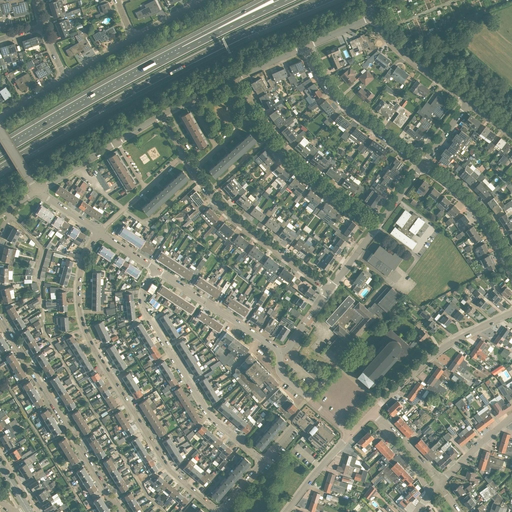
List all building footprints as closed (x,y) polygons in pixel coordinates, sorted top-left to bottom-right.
[(0,0),(0,16),(3,16),(2,15),(4,14),(4,15),(4,14),(11,13),(13,12),(14,17),(15,17),(22,15),(29,13),(29,14),(26,1),(24,2),(23,0),(0,0)] [(53,2),(49,3),(51,10),(63,6),(61,0),(53,0),(54,1),(53,2)] [(145,18),(156,12),(154,8),(158,6),(155,0),(145,5),(148,11),(143,13),(145,18)] [(102,8),(104,13),(111,11),(110,10),(111,9),(110,7),(109,7),(108,3),(98,7),(99,10),(102,8)] [(65,12),(63,6),(51,10),(54,17),(61,15),(61,13),(65,12)] [(58,30),(66,27),(63,21),(56,24),(58,30)] [(74,24),(66,27),(58,30),(61,38),(69,35),(67,30),(71,28),(72,29),(75,27),(74,24)] [(96,41),(100,39),(101,42),(110,37),(110,36),(116,32),(112,26),(105,30),(103,29),(103,31),(101,32),(99,32),(93,35),(96,41)] [(80,34),(82,37),(77,40),(79,43),(66,50),(70,58),(74,55),(74,54),(83,49),(85,53),(92,48),(85,38),(89,36),(86,30),(80,34)] [(358,38),(363,50),(363,48),(368,45),(371,51),(377,48),(375,44),(374,45),(373,42),(370,43),(367,35),(365,36),(364,34),(360,36),(361,37),(358,38)] [(30,39),(32,47),(39,44),(36,37),(30,39)] [(350,42),(352,47),(353,47),(354,48),(350,50),(353,57),(356,56),(355,52),(363,49),(363,50),(358,38),(350,42)] [(32,47),(30,39),(22,41),(25,49),(32,47)] [(7,46),(10,57),(12,61),(12,63),(16,62),(15,60),(16,60),(15,56),(17,55),(16,52),(17,51),(14,43),(7,46)] [(4,59),(5,58),(7,63),(12,61),(10,57),(7,46),(0,48),(3,56),(4,59)] [(329,55),(335,69),(346,64),(344,61),(339,63),(335,54),(334,55),(333,54),(339,51),(340,52),(338,47),(327,52),(329,55)] [(377,51),(373,55),(367,60),(372,64),(374,61),(385,69),(391,61),(387,59),(383,57),(384,56),(380,53),(380,54),(377,51)] [(28,70),(32,68),(35,66),(32,60),(25,64),(28,70)] [(299,71),(300,74),(306,71),(305,68),(301,61),(295,64),(299,71)] [(51,72),(47,65),(42,68),(40,64),(36,66),(38,70),(35,72),(39,79),(45,76),(51,72),(51,73),(51,72)] [(293,74),(299,71),(295,64),(289,66),(290,69),(288,70),(290,76),(293,83),(296,82),(293,74)] [(402,84),(409,75),(406,72),(405,73),(400,69),(400,68),(398,66),(391,76),(393,78),(394,77),(399,81),(399,82),(402,84)] [(356,74),(351,68),(341,76),(348,85),(356,78),(355,78),(353,76),(356,74)] [(278,71),(281,79),(287,76),(284,69),(278,71)] [(12,71),(5,75),(8,80),(15,76),(12,71)] [(272,74),(273,78),(271,79),(273,85),(275,88),(276,91),(279,89),(275,81),(281,79),(278,71),(272,74)] [(359,78),(362,82),(371,74),(367,71),(359,78)] [(27,74),(16,81),(21,90),(33,83),(27,74)] [(366,85),(370,82),(375,77),(371,74),(362,82),(366,85)] [(257,94),(263,91),(267,89),(261,78),(258,80),(251,84),(254,90),(255,90),(257,94)] [(297,91),(298,90),(309,83),(307,80),(296,87),(296,86),(295,87),(297,91)] [(416,94),(418,92),(425,97),(430,90),(417,81),(411,90),(416,94)] [(314,83),(311,85),(309,83),(298,90),(300,92),(304,90),(306,93),(309,91),(311,94),(318,89),(314,83)] [(259,98),(262,104),(272,98),(269,92),(275,88),(273,85),(271,87),(267,89),(263,91),(265,94),(259,98)] [(0,99),(1,102),(0,102),(11,96),(12,96),(6,87),(0,90),(0,99)] [(310,99),(313,97),(315,99),(322,95),(318,89),(311,94),(308,96),(310,99)] [(365,95),(360,90),(357,94),(368,103),(375,95),(369,91),(365,95)] [(427,102),(421,110),(428,116),(433,110),(439,114),(442,117),(440,118),(441,119),(447,111),(446,111),(443,108),(446,105),(446,104),(445,105),(440,100),(441,98),(438,96),(431,105),(427,102)] [(273,105),(275,107),(281,103),(285,101),(283,98),(275,104),(272,98),(262,104),(265,109),(273,105),(272,105),(273,105)] [(320,105),(324,110),(330,105),(325,100),(320,105)] [(382,100),(376,109),(387,118),(392,112),(386,107),(388,105),(382,100)] [(396,111),(400,106),(396,103),(392,108),(396,111)] [(335,110),(330,105),(324,110),(329,116),(335,110)] [(406,110),(400,106),(396,111),(399,114),(393,122),(401,128),(408,118),(403,114),(406,110)] [(422,124),(418,128),(425,133),(432,124),(427,121),(430,117),(429,117),(428,116),(421,110),(419,109),(417,112),(423,117),(419,121),(422,124)] [(280,116),(276,111),(269,115),(273,121),(280,116)] [(206,145),(203,139),(188,112),(181,116),(183,120),(185,124),(189,130),(189,131),(191,135),(191,134),(195,141),(195,142),(197,146),(197,145),(199,149),(206,145)] [(282,114),(280,116),(273,121),(277,126),(279,124),(282,127),(292,119),(290,116),(286,119),(282,114)] [(335,120),(340,125),(345,119),(340,114),(335,120)] [(466,122),(471,126),(476,119),(471,115),(466,122)] [(284,130),(281,132),(286,137),(292,132),(287,127),(294,122),(292,119),(282,127),(284,130)] [(341,137),(343,139),(351,128),(348,126),(350,123),(345,119),(340,125),(345,129),(344,130),(345,131),(341,137)] [(481,123),(476,119),(471,126),(476,130),(481,123)] [(425,133),(418,128),(420,129),(417,133),(409,128),(410,127),(408,125),(404,130),(419,141),(425,133)] [(486,137),(491,131),(486,127),(481,133),(479,131),(477,133),(473,139),(475,141),(481,133),(486,137)] [(346,141),(348,137),(354,142),(355,141),(361,132),(356,128),(354,130),(351,128),(343,139),(346,141)] [(290,143),(293,140),(295,143),(301,136),(305,133),(303,130),(298,135),(294,130),(292,132),(286,137),(290,143)] [(454,137),(465,145),(470,137),(465,134),(462,131),(459,135),(457,134),(454,137)] [(491,131),(486,137),(491,141),(496,134),(491,131)] [(357,149),(360,151),(368,141),(365,139),(367,136),(361,132),(355,141),(360,145),(357,149)] [(215,178),(235,159),(256,141),(250,134),(244,139),(242,137),(240,139),(242,141),(230,151),(229,150),(227,151),(228,153),(217,164),(215,162),(213,163),(215,165),(209,171),(215,178)] [(303,138),(301,136),(295,143),(297,145),(295,147),(300,152),(304,147),(299,143),(303,138)] [(457,151),(459,152),(465,145),(454,137),(452,140),(454,142),(451,146),(457,151)] [(499,151),(501,149),(506,142),(501,138),(495,146),(493,144),(489,150),(487,152),(489,154),(494,147),(499,151)] [(363,153),(366,149),(368,152),(371,149),(374,151),(378,145),(373,140),(371,143),(368,141),(360,151),(363,153)] [(508,155),(506,153),(506,152),(507,153),(511,146),(506,142),(501,149),(499,151),(498,152),(503,156),(499,161),(502,163),(508,155)] [(307,154),(310,156),(316,148),(313,146),(311,148),(307,144),(304,147),(300,152),(305,157),(307,154)] [(378,145),(374,151),(372,153),(377,157),(374,163),(377,165),(383,156),(380,154),(384,149),(378,145)] [(446,149),(443,152),(450,157),(452,154),(454,155),(457,151),(451,146),(448,150),(446,149)] [(318,150),(316,148),(310,156),(312,158),(310,161),(316,165),(322,157),(322,156),(317,152),(318,150)] [(259,151),(256,154),(252,158),(254,160),(259,156),(264,161),(269,156),(265,151),(261,154),(259,151)] [(440,161),(446,166),(450,161),(451,162),(453,159),(450,157),(443,152),(441,155),(443,156),(440,161)] [(135,185),(133,182),(131,178),(130,178),(126,171),(127,171),(124,167),(122,164),(120,161),(120,160),(118,156),(117,157),(115,153),(108,157),(128,190),(135,185)] [(509,159),(511,161),(511,155),(510,157),(508,155),(502,163),(504,165),(509,159)] [(274,161),(269,156),(264,161),(269,166),(264,171),(266,173),(270,169),(273,166),(271,164),(274,161)] [(327,161),(322,157),(316,165),(321,169),(324,171),(330,163),(332,160),(330,158),(327,161)] [(465,180),(470,175),(474,171),(468,166),(472,160),(469,158),(463,167),(465,168),(465,170),(460,176),(465,180)] [(396,159),(393,162),(392,161),(389,165),(392,167),(399,172),(401,169),(400,168),(403,164),(396,159)] [(332,164),(330,163),(324,171),(326,173),(331,177),(337,170),(332,166),(332,164)] [(273,171),(279,176),(284,170),(278,166),(273,171)] [(396,175),(399,172),(392,167),(390,170),(388,169),(385,173),(392,178),(395,175),(396,175)] [(273,171),(270,169),(266,173),(264,176),(266,178),(268,175),(273,171)] [(284,170),(279,176),(276,179),(281,184),(280,186),(282,187),(286,183),(283,181),(289,175),(284,170)] [(343,172),(342,174),(337,170),(331,177),(337,181),(339,178),(341,180),(346,174),(343,172)] [(161,190),(155,196),(150,201),(148,199),(146,201),(148,203),(142,208),(148,215),(189,178),(182,171),(177,177),(175,175),(173,176),(175,178),(163,189),(162,187),(160,189),(161,190)] [(384,175),(382,177),(381,176),(379,179),(388,186),(391,183),(389,182),(392,178),(385,173),(383,171),(381,173),(384,175)] [(481,173),(479,176),(474,171),(470,175),(465,180),(471,185),(476,179),(478,181),(483,175),(481,173)] [(343,182),(341,184),(347,189),(353,181),(348,177),(348,176),(346,174),(341,180),(343,182)] [(479,194),(485,189),(488,186),(483,181),(486,178),(483,175),(478,181),(481,183),(474,189),(479,194)] [(232,180),(234,178),(232,176),(222,185),(222,186),(222,185),(224,187),(223,188),(228,193),(236,185),(232,180)] [(386,190),(388,186),(379,179),(377,178),(371,186),(380,192),(381,193),(384,189),(386,190)] [(289,185),(288,185),(286,183),(282,187),(279,191),(281,193),(287,186),(293,191),(299,183),(294,179),(289,185)] [(358,185),(353,181),(347,189),(353,193),(353,192),(355,194),(357,192),(361,186),(359,184),(358,185)] [(420,194),(420,193),(423,196),(429,188),(427,187),(429,185),(424,181),(419,189),(417,192),(420,194)] [(299,183),(293,191),(292,192),(298,196),(296,198),(299,200),(305,192),(302,191),(305,187),(299,183)] [(76,192),(75,194),(60,184),(55,191),(75,204),(81,195),(76,192)] [(234,196),(235,198),(244,189),(242,187),(240,189),(236,185),(228,193),(232,197),(234,196)] [(492,195),(498,190),(501,188),(498,185),(495,188),(492,191),(488,186),(485,189),(479,194),(484,199),(490,194),(489,194),(490,193),(492,195)] [(368,195),(377,202),(381,196),(378,194),(380,192),(371,186),(370,188),(372,190),(368,195)] [(434,188),(429,195),(426,198),(433,203),(440,193),(434,188)] [(492,208),(501,201),(497,196),(503,191),(501,188),(498,190),(492,195),(495,197),(488,203),(492,208)] [(244,189),(235,198),(237,200),(236,201),(241,206),(246,200),(241,196),(246,191),(244,189)] [(187,198),(189,201),(192,199),(194,201),(200,197),(196,191),(191,195),(189,192),(181,199),(183,202),(187,198)] [(305,192),(299,200),(297,202),(299,204),(305,197),(311,201),(315,195),(310,191),(307,194),(305,192)] [(313,215),(314,214),(320,205),(318,203),(321,199),(315,195),(311,201),(317,205),(311,213),(313,215)] [(364,201),(373,207),(377,202),(368,195),(364,201)] [(198,207),(204,202),(200,197),(194,201),(198,207)] [(248,197),(246,200),(241,206),(246,210),(251,204),(250,204),(251,203),(253,205),(257,201),(255,199),(252,201),(248,197)] [(445,197),(440,203),(443,206),(440,209),(441,210),(437,215),(440,218),(445,213),(443,211),(451,202),(445,197)] [(413,200),(410,203),(417,208),(419,205),(413,200)] [(505,211),(511,207),(511,206),(511,201),(504,205),(501,201),(492,208),(496,214),(502,209),(503,209),(505,211)] [(326,203),(323,207),(320,205),(314,214),(316,216),(319,211),(325,216),(327,213),(331,207),(326,203)] [(454,205),(449,211),(447,213),(451,218),(446,222),(449,226),(454,222),(455,221),(452,218),(454,216),(455,217),(460,211),(454,205)] [(39,215),(43,217),(47,210),(41,206),(35,217),(37,218),(39,215)] [(88,214),(93,217),(97,211),(92,207),(88,214)] [(255,217),(260,211),(254,207),(250,213),(255,217)] [(337,211),(331,207),(327,213),(332,217),(337,211)] [(209,218),(214,213),(209,208),(207,210),(207,209),(205,210),(206,211),(204,213),(209,218)] [(267,216),(270,218),(276,210),(273,208),(271,211),(267,216)] [(198,209),(196,210),(188,217),(190,219),(200,211),(198,209)] [(54,214),(47,210),(43,217),(47,220),(44,223),(47,225),(54,214)] [(390,234),(412,250),(417,243),(409,238),(413,233),(416,235),(425,222),(419,218),(419,217),(413,213),(412,215),(405,210),(396,223),(400,226),(397,229),(395,227),(390,234)] [(97,211),(93,217),(98,220),(102,214),(97,211)] [(190,219),(188,221),(190,223),(192,221),(202,213),(200,211),(190,219)] [(260,221),(261,220),(265,215),(260,211),(255,217),(260,221)] [(219,218),(214,213),(209,218),(213,223),(219,218)] [(499,218),(503,224),(509,220),(510,220),(506,214),(499,218)] [(464,215),(457,221),(456,219),(455,221),(454,222),(455,223),(461,232),(462,231),(467,227),(465,224),(469,221),(464,215)] [(55,225),(59,228),(63,221),(57,217),(51,227),(53,229),(55,225)] [(264,224),(270,228),(274,222),(269,218),(264,224)] [(511,218),(510,220),(509,220),(503,224),(507,230),(511,226),(511,218)] [(280,225),(282,227),(285,222),(283,220),(281,223),(276,219),(274,222),(270,228),(275,232),(280,226),(279,226),(280,225)] [(332,219),(328,223),(328,224),(327,224),(324,228),(327,230),(330,226),(331,224),(334,220),(332,219)] [(70,225),(63,221),(59,228),(63,230),(60,234),(63,235),(70,225)] [(352,222),(348,228),(354,232),(358,227),(352,222)] [(218,229),(223,233),(229,227),(224,223),(218,229)] [(119,234),(124,237),(128,231),(130,228),(125,225),(119,234)] [(210,233),(211,233),(215,228),(213,226),(203,236),(206,238),(210,233)] [(14,227),(10,233),(18,237),(20,233),(23,235),(25,233),(14,227)] [(70,238),(73,241),(75,238),(79,232),(73,227),(67,238),(69,239),(70,238)] [(234,231),(229,227),(223,233),(228,238),(234,231)] [(466,231),(471,237),(477,233),(473,227),(466,231)] [(354,232),(348,228),(344,233),(350,238),(354,232)] [(279,235),(284,239),(289,233),(284,229),(279,235)] [(128,231),(124,237),(130,241),(134,234),(128,231)] [(79,232),(75,238),(79,241),(76,244),(79,246),(86,236),(79,232)] [(147,243),(150,240),(149,239),(153,234),(151,232),(148,235),(147,238),(144,241),(140,248),(146,251),(150,245),(147,243)] [(18,237),(10,233),(7,240),(18,246),(19,243),(16,241),(18,237)] [(290,243),(292,240),(294,237),(289,233),(284,239),(290,243)] [(468,244),(469,245),(465,248),(467,251),(473,248),(472,245),(475,243),(475,244),(482,239),(477,233),(471,237),(467,240),(470,243),(468,244)] [(130,241),(135,244),(139,238),(134,234),(130,241)] [(238,245),(244,238),(238,235),(233,242),(238,245)] [(292,244),(300,250),(305,242),(300,238),(301,237),(298,236),(292,244)] [(139,238),(135,244),(140,248),(144,241),(139,238)] [(239,260),(241,257),(245,252),(243,250),(249,242),(244,238),(238,245),(236,248),(241,252),(236,260),(238,261),(239,260)] [(340,238),(336,244),(342,248),(346,243),(340,238)] [(230,241),(226,246),(224,248),(227,250),(232,243),(230,241)] [(150,245),(146,251),(151,255),(157,246),(155,244),(152,242),(150,245)] [(300,250),(307,256),(314,247),(311,245),(310,246),(305,242),(300,250)] [(334,247),(332,249),(324,244),(323,246),(325,248),(332,253),(334,251),(338,254),(342,248),(336,244),(333,242),(331,245),(334,247)] [(485,244),(478,247),(474,249),(479,259),(485,256),(483,253),(488,250),(485,244)] [(367,261),(373,265),(385,274),(384,275),(387,277),(388,276),(393,269),(395,270),(403,258),(395,252),(393,255),(380,245),(374,254),(373,253),(367,261)] [(254,257),(259,250),(253,246),(248,253),(254,257)] [(4,247),(3,254),(11,256),(15,257),(16,250),(4,247)] [(104,256),(108,250),(103,247),(97,256),(99,257),(101,254),(104,256)] [(314,247),(307,256),(310,258),(312,255),(316,249),(314,247)] [(336,256),(332,253),(325,248),(323,250),(325,252),(321,257),(330,264),(335,259),(334,258),(336,256)] [(113,254),(108,250),(104,256),(107,258),(105,261),(108,263),(113,254)] [(166,251),(163,250),(161,253),(157,259),(162,262),(166,256),(164,254),(166,251)] [(254,267),(257,268),(260,263),(258,261),(259,260),(259,261),(264,253),(259,250),(254,257),(252,259),(257,263),(254,267)] [(15,257),(11,256),(3,254),(1,261),(9,263),(8,265),(13,266),(13,264),(15,257)] [(172,260),(166,256),(162,262),(168,266),(172,260)] [(330,264),(321,257),(320,256),(318,259),(320,260),(318,264),(321,266),(326,270),(330,264)] [(497,267),(496,265),(494,262),(493,262),(490,256),(481,260),(485,267),(487,266),(489,271),(497,267)] [(113,261),(108,267),(106,271),(110,274),(112,271),(114,268),(112,267),(115,263),(120,267),(124,261),(118,257),(115,262),(113,261)] [(254,272),(257,274),(261,267),(266,271),(269,268),(274,261),(269,257),(263,264),(264,264),(263,265),(260,263),(257,268),(254,272)] [(66,262),(65,265),(71,267),(73,261),(63,258),(62,261),(66,262)] [(168,266),(173,269),(177,263),(175,262),(176,260),(173,258),(172,260),(168,266)] [(190,267),(188,270),(184,276),(189,280),(193,273),(197,276),(206,262),(202,259),(195,270),(190,267)] [(129,264),(124,261),(120,267),(123,269),(119,275),(121,276),(123,273),(125,270),(129,264)] [(274,261),(269,268),(266,271),(271,275),(267,280),(270,282),(275,274),(273,273),(279,265),(274,261)] [(173,269),(178,273),(182,266),(177,263),(173,269)] [(125,270),(123,273),(121,276),(123,278),(125,275),(126,275),(128,272),(131,274),(134,268),(129,264),(125,270)] [(8,265),(8,268),(0,268),(0,275),(8,275),(8,271),(12,271),(13,268),(13,266),(8,265)] [(188,270),(182,266),(178,273),(184,276),(188,270)] [(134,268),(131,274),(136,277),(140,271),(134,268)] [(275,274),(270,282),(272,284),(276,279),(281,283),(284,279),(289,272),(284,268),(278,276),(275,274)] [(362,271),(358,277),(365,283),(369,277),(370,278),(372,275),(367,271),(365,274),(362,271)] [(294,276),(289,272),(284,279),(289,283),(294,276)] [(201,287),(205,281),(202,279),(204,276),(202,275),(195,284),(201,287)] [(206,291),(210,284),(212,281),(214,278),(212,276),(210,280),(209,279),(207,282),(205,281),(201,287),(206,291)] [(357,285),(355,287),(353,290),(358,294),(362,289),(362,288),(365,283),(358,277),(354,283),(357,285)] [(68,279),(61,278),(60,281),(57,280),(56,283),(66,286),(68,279)] [(293,282),(297,286),(301,281),(297,278),(293,282)] [(217,285),(215,288),(211,294),(217,298),(221,292),(224,293),(230,283),(227,281),(222,288),(217,285)] [(506,287),(505,286),(506,284),(504,282),(500,287),(504,290),(501,293),(507,298),(511,293),(509,291),(509,290),(506,287)] [(206,291),(211,294),(215,288),(210,284),(206,291)] [(470,295),(476,289),(471,284),(465,291),(470,295)] [(2,296),(10,295),(9,290),(13,289),(13,286),(1,289),(2,296)] [(162,286),(158,292),(154,298),(156,299),(158,296),(158,297),(161,293),(164,295),(168,290),(162,286)] [(56,299),(66,298),(65,292),(58,292),(58,288),(50,287),(50,293),(55,293),(55,295),(56,295),(56,299)] [(309,287),(304,293),(311,298),(315,291),(309,287)] [(484,296),(486,295),(485,294),(486,292),(480,287),(477,290),(484,296)] [(223,302),(229,306),(233,299),(235,297),(232,295),(233,292),(231,291),(232,290),(229,288),(225,293),(228,295),(223,302)] [(164,295),(169,299),(173,293),(168,290),(164,295)] [(478,304),(484,309),(489,303),(487,302),(488,300),(484,296),(477,290),(474,293),(482,299),(478,304)] [(486,295),(484,296),(488,300),(489,300),(490,298),(496,303),(501,298),(493,290),(489,294),(487,293),(486,295)] [(132,294),(126,294),(125,291),(115,293),(115,296),(118,295),(118,298),(121,297),(121,298),(126,298),(126,301),(133,300),(132,294)] [(178,297),(173,293),(169,299),(175,302),(178,297)] [(349,294),(326,320),(333,326),(355,300),(349,294)] [(10,295),(2,296),(4,304),(16,301),(15,298),(11,299),(10,295)] [(260,305),(265,298),(262,295),(257,303),(260,305)] [(468,304),(471,301),(466,296),(464,299),(467,302),(464,305),(467,308),(466,310),(472,315),(476,310),(468,304)] [(175,302),(177,304),(175,308),(176,308),(174,311),(176,312),(178,309),(180,306),(184,300),(178,297),(175,302)] [(307,303),(300,297),(296,303),(303,308),(307,303)] [(238,303),(233,299),(229,306),(234,309),(238,303)] [(180,306),(185,309),(189,304),(184,300),(180,306)] [(452,314),(459,320),(464,315),(459,311),(461,308),(452,301),(449,304),(455,309),(452,314)] [(243,306),(241,305),(238,303),(234,309),(239,313),(243,306)] [(110,304),(110,308),(106,309),(107,315),(115,313),(115,304),(110,304)] [(194,307),(189,304),(185,309),(191,313),(194,307)] [(246,308),(243,306),(239,313),(244,316),(250,307),(248,305),(246,308)] [(10,315),(16,311),(13,306),(6,310),(10,315)] [(117,315),(120,314),(120,311),(123,310),(123,311),(127,311),(127,313),(134,313),(134,306),(127,307),(123,308),(119,308),(116,308),(117,315)] [(287,311),(297,318),(300,313),(290,306),(287,311)] [(249,319),(254,323),(261,312),(256,309),(254,312),(249,319)] [(446,312),(443,309),(441,312),(440,311),(438,313),(439,314),(441,315),(437,321),(441,324),(442,322),(447,326),(452,320),(446,315),(448,313),(446,312)] [(276,312),(273,310),(270,315),(264,325),(266,326),(264,329),(270,333),(274,327),(275,328),(279,323),(274,319),(275,318),(273,317),(276,312)] [(13,320),(19,316),(16,311),(10,315),(13,320)] [(169,312),(166,314),(159,318),(163,323),(169,319),(167,316),(170,314),(169,312)] [(203,321),(207,315),(201,312),(197,317),(203,321)] [(267,316),(261,312),(254,323),(260,326),(265,319),(264,319),(267,316)] [(121,321),(128,320),(135,319),(134,313),(127,313),(128,316),(123,317),(124,318),(121,318),(121,321)] [(349,348),(353,343),(358,337),(363,332),(367,327),(372,322),(363,314),(358,319),(354,324),(349,329),(344,335),(340,340),(335,345),(331,350),(325,356),(319,363),(317,361),(312,366),(318,370),(325,374),(326,373),(328,370),(329,370),(330,368),(331,369),(334,364),(335,363),(339,358),(344,353),(349,348)] [(207,315),(203,321),(208,324),(212,319),(207,315)] [(427,326),(434,332),(438,328),(435,324),(436,324),(432,320),(433,318),(429,315),(426,318),(430,321),(429,323),(430,324),(427,326)] [(19,316),(13,320),(16,325),(22,321),(19,316)] [(279,323),(275,328),(272,334),(275,336),(276,334),(277,334),(280,330),(281,331),(276,337),(282,341),(294,323),(291,321),(287,328),(284,326),(289,320),(283,316),(279,323)] [(166,329),(172,325),(171,322),(169,319),(163,323),(166,329)] [(217,322),(212,319),(208,324),(213,328),(217,322)] [(166,329),(169,334),(176,330),(174,328),(178,325),(177,324),(180,323),(179,320),(176,322),(172,325),(166,329)] [(22,321),(16,325),(19,330),(25,326),(22,321)] [(42,327),(38,321),(33,324),(37,330),(42,327)] [(97,331),(105,327),(102,321),(95,325),(97,331)] [(217,322),(213,328),(211,331),(216,334),(218,331),(219,331),(223,326),(217,322)] [(134,327),(132,328),(128,331),(129,333),(131,331),(132,332),(136,330),(138,332),(144,328),(140,323),(134,327)] [(97,331),(100,337),(107,333),(105,327),(97,331)] [(505,327),(499,335),(509,342),(511,337),(511,332),(510,331),(505,327)] [(138,332),(141,338),(147,334),(144,328),(138,332)] [(24,338),(31,334),(27,329),(21,333),(24,338)] [(359,371),(358,372),(360,374),(359,375),(370,385),(371,384),(373,386),(375,387),(376,387),(377,386),(378,384),(378,383),(377,382),(377,381),(398,358),(401,361),(412,348),(417,343),(418,344),(421,340),(418,337),(414,341),(410,346),(391,329),(379,342),(382,345),(361,368),(360,368),(359,368),(359,369),(359,370),(359,371)] [(418,337),(421,340),(422,341),(428,335),(423,330),(421,329),(418,332),(420,334),(417,337),(418,337)] [(178,333),(176,330),(169,334),(173,339),(182,333),(181,331),(178,333)] [(210,350),(218,358),(234,338),(226,332),(221,339),(217,345),(214,343),(210,350)] [(107,333),(100,337),(103,343),(110,339),(107,333)] [(24,338),(27,343),(34,339),(31,334),(24,338)] [(150,339),(147,334),(141,338),(145,343),(150,339)] [(63,341),(66,347),(69,345),(70,345),(75,341),(72,335),(63,341)] [(511,344),(509,342),(499,335),(494,343),(499,346),(502,342),(506,345),(510,348),(511,346),(511,344)] [(234,353),(241,343),(234,338),(218,358),(220,360),(223,363),(224,366),(226,363),(230,358),(234,353)] [(27,343),(30,348),(37,344),(34,339),(27,343)] [(145,343),(148,349),(154,345),(150,339),(145,343)] [(176,344),(179,349),(186,346),(184,343),(187,341),(185,339),(176,344)] [(476,347),(485,354),(487,355),(490,352),(488,350),(490,346),(481,340),(476,347)] [(79,346),(75,341),(70,345),(73,350),(79,346)] [(5,342),(0,344),(0,349),(2,351),(9,347),(5,342)] [(58,342),(54,344),(59,351),(62,349),(58,342)] [(110,355),(116,351),(120,349),(118,347),(116,343),(113,345),(106,349),(110,355)] [(249,349),(241,343),(234,353),(241,358),(245,353),(249,349)] [(37,344),(30,348),(34,353),(40,349),(37,344)] [(150,352),(151,354),(157,350),(154,345),(148,349),(145,351),(141,353),(136,356),(138,358),(146,353),(146,354),(150,352)] [(82,352),(79,346),(73,350),(69,352),(67,354),(63,356),(65,359),(75,353),(76,356),(82,352)] [(179,349),(182,355),(189,351),(186,346),(179,349)] [(192,349),(189,351),(182,355),(186,360),(196,354),(194,351),(197,349),(195,347),(192,349)] [(487,355),(485,354),(476,347),(470,355),(476,359),(477,357),(483,361),(487,355)] [(511,353),(510,353),(505,349),(502,351),(508,356),(511,357),(511,358),(511,353)] [(161,356),(157,350),(151,354),(155,359),(161,356)] [(110,355),(113,360),(120,356),(116,351),(110,355)] [(39,361),(45,358),(42,352),(36,356),(39,361)] [(76,356),(80,361),(86,357),(82,352),(76,356)] [(9,363),(16,359),(12,353),(6,357),(9,363)] [(462,365),(460,364),(465,357),(459,353),(454,361),(463,367),(464,366),(462,364),(462,365)] [(186,360),(189,366),(196,362),(199,360),(202,358),(201,356),(198,357),(196,354),(186,360)] [(238,376),(253,362),(256,360),(251,354),(245,360),(240,365),(241,366),(239,367),(238,367),(235,369),(235,372),(238,376)] [(113,360),(116,366),(123,361),(120,356),(113,360)] [(89,363),(86,357),(80,361),(83,366),(89,363)] [(39,361),(42,366),(48,362),(45,358),(39,361)] [(19,364),(16,359),(9,363),(12,368),(19,364)] [(147,361),(148,363),(142,366),(144,369),(153,364),(150,359),(147,361)] [(211,371),(223,363),(220,360),(209,367),(211,371)] [(253,362),(238,376),(252,390),(269,374),(256,360),(253,362)] [(123,361),(116,366),(120,371),(127,367),(123,361)] [(160,367),(161,370),(167,366),(164,361),(152,368),(150,366),(145,370),(147,373),(152,370),(153,371),(155,369),(156,370),(160,367)] [(456,369),(460,371),(463,367),(454,361),(448,369),(454,372),(452,374),(454,375),(459,379),(463,382),(465,379),(455,371),(456,369)] [(42,366),(45,371),(51,367),(48,362),(42,366)] [(199,367),(198,365),(196,362),(189,366),(193,371),(199,367)] [(83,366),(85,370),(82,372),(83,374),(92,368),(89,363),(83,366)] [(23,370),(19,364),(12,368),(16,374),(23,370)] [(162,377),(165,375),(171,372),(167,366),(161,370),(163,372),(159,374),(160,376),(157,377),(158,379),(162,377)] [(491,372),(495,375),(504,369),(501,366),(491,372)] [(51,367),(45,371),(48,376),(54,372),(51,367)] [(201,370),(199,367),(193,371),(196,377),(205,371),(204,368),(201,370)] [(438,367),(433,375),(442,382),(445,377),(442,375),(441,375),(444,371),(438,367)] [(23,370),(16,374),(19,379),(26,375),(23,370)] [(208,376),(209,376),(215,373),(213,370),(204,375),(205,378),(208,376)] [(165,375),(168,381),(174,377),(171,372),(165,375)] [(92,379),(94,382),(100,378),(97,373),(88,378),(89,381),(92,379)] [(125,383),(132,378),(129,373),(122,377),(125,383)] [(269,374),(252,390),(251,391),(260,401),(278,383),(269,374)] [(440,385),(442,382),(433,375),(427,383),(429,384),(428,386),(436,391),(441,395),(447,390),(440,385)] [(50,380),(54,386),(60,382),(57,376),(50,380)] [(86,376),(83,377),(77,381),(79,384),(88,378),(86,376)] [(199,382),(202,387),(209,383),(207,380),(210,378),(209,376),(208,376),(205,378),(199,382)] [(249,393),(251,391),(252,390),(238,376),(236,378),(249,393)] [(177,383),(174,377),(168,381),(170,383),(165,386),(166,387),(161,390),(164,394),(169,391),(168,389),(177,383)] [(94,382),(98,387),(104,383),(100,378),(94,382)] [(132,378),(125,383),(129,388),(136,384),(132,378)] [(26,391),(33,387),(30,381),(23,385),(26,391)] [(57,391),(63,387),(60,382),(54,386),(57,391)] [(418,382),(413,390),(422,396),(427,390),(433,395),(436,391),(428,386),(427,388),(418,382)] [(98,387),(94,389),(92,391),(91,391),(86,394),(87,397),(99,389),(101,393),(107,389),(104,383),(98,387)] [(209,383),(202,387),(206,392),(212,388),(209,383)] [(502,385),(508,394),(511,399),(511,398),(511,385),(510,387),(511,389),(511,393),(511,394),(505,383),(502,385)] [(132,393),(139,389),(136,384),(129,388),(132,393)] [(504,396),(508,394),(502,385),(498,387),(504,396)] [(37,392),(33,387),(26,391),(30,396),(37,392)] [(57,391),(60,396),(67,392),(63,387),(57,391)] [(174,390),(178,396),(183,392),(180,387),(174,390)] [(209,398),(216,394),(212,388),(206,392),(209,398)] [(111,394),(107,389),(101,393),(105,398),(111,394)] [(139,389),(132,393),(136,399),(142,395),(139,389)] [(273,403),(275,402),(284,394),(279,389),(273,395),(269,398),(273,403)] [(407,397),(412,401),(415,398),(418,401),(420,399),(422,401),(424,398),(422,396),(413,390),(407,397)] [(30,396),(33,402),(40,398),(37,392),(30,396)] [(60,396),(63,401),(70,397),(67,392),(60,396)] [(177,404),(181,401),(187,398),(183,392),(178,396),(179,399),(173,403),(174,406),(177,404)] [(471,393),(466,397),(470,402),(475,398),(471,393)] [(479,396),(486,406),(490,403),(483,393),(479,396)] [(216,394),(209,398),(212,403),(222,397),(220,395),(217,397),(216,394)] [(275,402),(279,407),(288,398),(284,394),(275,402)] [(66,406),(73,402),(70,397),(63,401),(66,406)] [(43,403),(40,398),(33,402),(37,407),(43,403)] [(158,436),(166,432),(148,398),(140,402),(158,436)] [(184,407),(190,403),(187,398),(181,401),(184,407)] [(288,398),(279,407),(277,408),(282,413),(292,403),(288,398)] [(455,404),(459,409),(466,404),(461,399),(455,404)] [(502,399),(498,402),(499,403),(505,413),(511,408),(511,405),(510,402),(506,404),(502,399)] [(222,412),(227,407),(225,405),(227,402),(225,400),(217,408),(222,412)] [(398,401),(393,405),(398,411),(400,413),(402,411),(404,413),(407,411),(403,407),(398,401)] [(73,402),(66,406),(69,410),(75,406),(73,402)] [(505,413),(499,403),(498,402),(491,406),(495,412),(494,413),(498,418),(505,413)] [(188,412),(194,409),(190,403),(184,407),(188,412)] [(281,414),(287,419),(293,413),(292,412),(297,408),(292,403),(282,413),(281,414)] [(398,411),(393,405),(388,410),(392,415),(390,417),(393,421),(398,415),(396,413),(398,411)] [(227,407),(222,412),(227,416),(232,411),(227,407)] [(241,409),(237,415),(232,421),(237,425),(249,410),(248,408),(245,412),(241,409)] [(44,419),(51,415),(47,409),(41,413),(38,415),(39,418),(42,416),(44,419)] [(91,429),(78,409),(71,413),(84,433),(91,429)] [(191,418),(197,414),(194,409),(188,412),(191,418)] [(249,410),(237,425),(241,429),(246,423),(249,420),(247,417),(252,412),(249,410)] [(324,425),(321,423),(319,421),(318,422),(316,420),(314,423),(306,416),(307,415),(305,413),(304,414),(300,410),(292,419),(293,420),(293,419),(296,421),(295,422),(298,424),(300,426),(300,425),(306,430),(305,431),(308,433),(309,431),(310,433),(307,437),(311,441),(312,440),(315,443),(319,446),(318,447),(322,450),(327,443),(328,444),(329,444),(329,445),(330,445),(330,444),(331,444),(331,443),(331,442),(330,442),(329,441),(335,434),(331,431),(331,432),(331,433),(323,426),(324,426),(324,425)] [(232,411),(227,416),(232,421),(237,415),(232,411)] [(485,417),(488,415),(485,412),(479,416),(487,426),(494,420),(491,415),(486,418),(485,417)] [(200,420),(197,414),(191,418),(193,420),(189,422),(190,423),(186,425),(188,427),(200,420)] [(4,420),(8,418),(6,415),(0,418),(0,429),(3,428),(5,427),(7,430),(16,424),(17,423),(15,419),(7,424),(4,420)] [(54,420),(51,415),(44,419),(47,424),(54,420)] [(400,418),(398,415),(393,421),(395,423),(399,428),(405,422),(401,417),(400,418)] [(274,424),(272,426),(277,431),(286,421),(280,416),(278,418),(277,417),(272,423),(274,424)] [(476,420),(478,422),(479,423),(476,426),(479,431),(487,426),(479,416),(480,417),(476,420)] [(249,420),(246,423),(241,429),(246,433),(254,425),(256,427),(263,420),(260,417),(254,425),(251,423),(249,420)] [(57,426),(54,420),(47,424),(51,430),(57,426)] [(404,433),(411,425),(412,424),(408,420),(405,422),(399,428),(404,433)] [(127,421),(121,425),(118,427),(115,429),(116,431),(119,429),(120,430),(123,428),(125,430),(131,427),(127,421)] [(2,441),(3,443),(9,440),(12,438),(10,435),(13,433),(12,431),(18,427),(16,424),(7,430),(8,432),(0,437),(2,440),(2,441)] [(203,435),(207,430),(202,425),(198,431),(203,435)] [(411,425),(404,433),(408,437),(416,430),(411,425)] [(429,425),(422,432),(425,435),(432,429),(429,425)] [(57,426),(51,430),(54,436),(61,431),(57,426)] [(265,433),(264,435),(266,438),(269,440),(277,431),(272,426),(270,428),(269,427),(264,432),(265,433)] [(447,428),(453,436),(456,433),(450,426),(447,428)] [(134,432),(131,427),(125,430),(127,433),(124,435),(125,438),(134,432)] [(464,430),(462,431),(469,440),(476,434),(472,429),(469,431),(466,428),(464,430)] [(212,434),(207,430),(203,435),(207,439),(212,434)] [(192,431),(186,436),(189,441),(195,434),(192,431)] [(469,440),(462,431),(461,431),(461,432),(458,434),(461,438),(458,441),(462,446),(469,440)] [(369,432),(364,437),(369,443),(371,441),(373,443),(379,438),(376,434),(373,437),(369,432)] [(448,432),(443,437),(447,442),(452,437),(448,432)] [(501,442),(511,445),(511,440),(509,440),(510,435),(504,433),(501,442)] [(90,444),(96,440),(93,434),(87,438),(90,444)] [(212,443),(217,438),(212,434),(207,439),(212,443)] [(269,440),(266,438),(264,435),(262,438),(260,437),(256,442),(257,443),(255,445),(261,450),(269,440)] [(79,459),(66,437),(59,441),(72,463),(79,459)] [(126,441),(123,437),(119,440),(117,438),(115,440),(118,445),(120,444),(125,442),(126,441)] [(133,443),(135,446),(141,443),(137,437),(128,443),(130,445),(133,443)] [(166,447),(173,443),(169,437),(162,442),(166,447)] [(369,443),(364,437),(359,441),(367,450),(371,446),(369,443)] [(12,438),(9,440),(3,443),(5,446),(7,449),(13,446),(16,444),(15,441),(14,442),(12,438)] [(217,447),(222,442),(217,438),(212,443),(215,445),(212,448),(212,449),(210,452),(212,453),(214,451),(217,447)] [(380,450),(386,444),(381,440),(379,438),(373,443),(380,450)] [(415,445),(420,450),(426,444),(421,439),(415,445)] [(442,454),(439,450),(437,448),(443,442),(440,439),(430,449),(424,454),(430,461),(433,458),(435,460),(442,454)] [(93,449),(99,445),(96,440),(90,444),(93,449)] [(441,448),(448,455),(452,459),(459,453),(448,441),(441,448)] [(222,442),(217,447),(222,451),(226,446),(222,442)] [(505,453),(506,449),(509,450),(511,451),(511,445),(501,442),(499,451),(505,453)] [(144,448),(141,443),(135,446),(138,452),(144,448)] [(173,443),(166,447),(169,453),(176,448),(173,443)] [(427,443),(426,444),(420,450),(424,454),(430,449),(428,446),(429,445),(427,443)] [(386,444),(380,450),(384,455),(390,449),(386,444)] [(96,454),(102,450),(99,445),(93,449),(96,454)] [(30,450),(24,454),(25,457),(32,453),(35,451),(32,446),(29,448),(30,450)] [(231,451),(226,446),(222,451),(224,453),(221,457),(224,459),(231,451)] [(21,447),(16,450),(10,454),(12,457),(13,457),(15,460),(20,456),(18,453),(23,450),(22,448),(21,448),(21,447)] [(142,457),(147,454),(144,448),(138,452),(135,454),(132,456),(128,458),(129,460),(139,454),(142,457)] [(176,448),(169,453),(173,458),(179,454),(176,448)] [(452,459),(448,455),(441,448),(439,450),(442,454),(435,460),(439,464),(443,468),(452,459)] [(390,449),(384,455),(381,458),(385,463),(381,467),(383,469),(384,469),(390,463),(388,461),(395,454),(390,449)] [(102,450),(96,454),(99,458),(105,455),(102,450)] [(492,463),(501,466),(502,466),(504,461),(497,459),(490,457),(489,458),(488,458),(490,452),(484,450),(481,459),(492,463)] [(151,459),(147,454),(142,457),(144,460),(137,464),(133,466),(135,469),(139,467),(151,459)] [(179,454),(173,458),(176,463),(183,459),(179,454)] [(346,454),(343,463),(354,467),(361,469),(362,466),(361,466),(361,465),(355,464),(357,458),(346,454)] [(103,462),(106,467),(112,463),(109,458),(103,462)] [(238,465),(236,467),(239,470),(242,472),(250,463),(244,458),(242,460),(241,459),(237,464),(238,465)] [(154,464),(151,459),(139,467),(140,469),(143,467),(145,470),(148,468),(154,464)] [(499,470),(501,466),(492,463),(481,459),(478,468),(484,470),(486,466),(499,470)] [(188,472),(193,467),(195,464),(190,460),(183,468),(188,472)] [(226,463),(223,460),(217,467),(220,470),(226,463)] [(365,461),(361,465),(367,470),(370,467),(365,461)] [(22,474),(29,469),(27,466),(31,464),(29,462),(26,464),(19,468),(22,474)] [(399,476),(405,470),(400,465),(397,462),(393,466),(390,463),(384,469),(383,469),(371,481),(375,485),(381,479),(383,481),(385,479),(386,479),(387,478),(391,482),(399,476)] [(106,467),(109,472),(116,468),(112,463),(106,467)] [(338,466),(337,467),(336,471),(341,472),(340,473),(347,474),(351,475),(354,467),(343,463),(342,467),(338,466)] [(154,464),(148,468),(150,471),(147,473),(149,476),(158,470),(154,464)] [(80,477),(87,473),(83,467),(77,471),(78,474),(80,477)] [(198,471),(193,467),(188,472),(193,477),(198,471)] [(242,472),(239,470),(236,467),(234,470),(233,468),(229,474),(230,475),(228,477),(231,479),(234,482),(242,472)] [(119,473),(116,468),(109,472),(112,477),(119,473)] [(31,472),(30,470),(29,469),(22,474),(25,479),(33,475),(35,478),(44,473),(41,469),(36,472),(35,470),(31,472)] [(403,480),(409,475),(405,470),(399,476),(403,480)] [(480,480),(474,478),(476,473),(468,470),(466,477),(471,479),(470,482),(479,484),(480,480)] [(202,475),(198,471),(193,477),(197,480),(202,475)] [(202,485),(206,480),(209,483),(215,475),(212,473),(211,475),(206,471),(202,475),(197,480),(202,485)] [(51,483),(48,479),(42,482),(40,478),(45,475),(44,473),(35,478),(37,481),(29,485),(33,491),(37,488),(37,489),(40,487),(41,489),(44,487),(51,483)] [(87,473),(80,477),(83,482),(90,478),(87,473)] [(112,477),(116,482),(122,478),(119,473),(112,477)] [(348,484),(334,480),(335,475),(329,473),(327,482),(337,485),(342,487),(347,488),(348,484)] [(410,487),(413,484),(411,482),(414,479),(409,475),(403,480),(410,487)] [(116,482),(119,487),(125,483),(129,481),(125,476),(122,478),(116,482)] [(154,486),(152,487),(155,490),(158,487),(159,485),(164,480),(159,476),(157,479),(154,476),(148,480),(154,486)] [(234,482),(231,479),(228,477),(226,479),(225,478),(221,483),(222,484),(220,486),(225,491),(234,482)] [(87,488),(93,484),(90,478),(83,482),(87,488)] [(159,485),(158,487),(161,490),(157,493),(159,495),(162,492),(164,489),(169,484),(164,480),(159,485)] [(492,480),(489,483),(490,485),(496,492),(500,488),(492,480)] [(42,500),(43,502),(52,497),(51,495),(49,496),(46,491),(55,485),(53,481),(51,483),(44,487),(45,490),(36,495),(40,502),(42,500)] [(342,487),(337,485),(327,482),(324,491),(330,493),(332,485),(334,486),(333,489),(340,492),(342,487)] [(125,483),(119,487),(122,492),(128,488),(125,483)] [(490,485),(489,483),(486,485),(487,487),(479,493),(486,501),(491,498),(497,493),(496,492),(490,485)] [(90,493),(94,491),(97,489),(93,484),(87,488),(90,493)] [(174,488),(169,484),(164,489),(169,494),(174,488)] [(413,484),(410,487),(412,489),(410,491),(416,497),(420,493),(413,484)] [(464,491),(466,494),(469,492),(474,488),(471,484),(464,490),(460,486),(454,490),(458,496),(464,491)] [(217,501),(225,491),(220,486),(218,489),(217,487),(212,493),(213,494),(212,496),(217,501)] [(372,486),(364,495),(370,500),(377,490),(372,486)] [(169,504),(171,501),(174,498),(178,493),(174,488),(169,494),(171,496),(163,505),(166,507),(169,504)] [(416,497),(410,491),(408,490),(407,491),(404,488),(402,489),(400,492),(403,495),(404,494),(411,502),(416,497)] [(124,496),(128,501),(134,497),(131,492),(124,496)] [(311,501),(322,505),(323,501),(319,499),(320,494),(314,492),(311,501)] [(470,494),(469,492),(466,494),(468,496),(461,500),(464,504),(465,503),(469,509),(476,504),(471,498),(473,497),(470,494)] [(183,497),(178,493),(174,498),(179,502),(183,497)] [(498,494),(494,501),(493,503),(489,511),(506,511),(509,506),(498,493),(498,494)] [(331,499),(330,502),(336,504),(338,498),(328,495),(327,498),(331,499)] [(52,497),(43,502),(44,505),(42,506),(46,511),(50,509),(50,510),(53,508),(54,510),(56,509),(60,506),(59,504),(58,505),(56,502),(55,503),(53,500),(52,497)] [(93,501),(97,506),(104,502),(100,497),(93,501)] [(137,502),(134,497),(128,501),(131,506),(137,502)] [(188,501),(183,497),(179,502),(182,504),(179,507),(181,509),(188,501)] [(398,504),(403,509),(408,504),(402,499),(398,504)] [(324,505),(322,505),(311,501),(309,510),(314,511),(316,507),(318,508),(318,509),(322,511),(324,505)] [(107,508),(104,502),(97,506),(100,511),(107,508)] [(131,506),(134,511),(140,507),(137,502),(131,506)]
